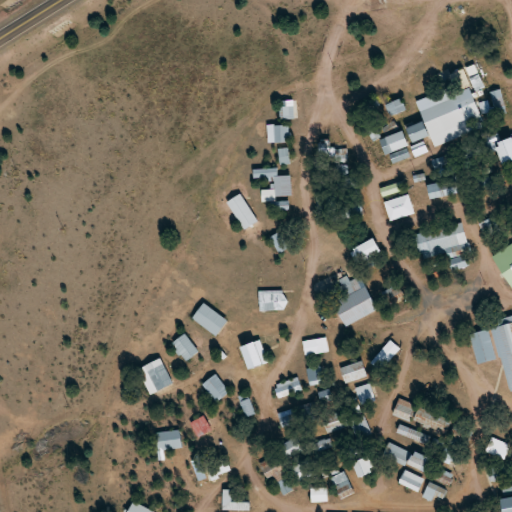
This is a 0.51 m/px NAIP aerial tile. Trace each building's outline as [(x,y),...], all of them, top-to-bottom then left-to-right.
[(457,94),(418,108),(423,122),(406,128),(412,143),(430,136),(434,146),(472,131),(469,124),(482,119),(472,93),(485,88),(480,74),(467,79),(463,69),(450,74),(457,94)] [(491,92),(497,114),(505,112),(499,90),(491,92)] [(385,105),(390,116),(405,109),(400,99),(385,105)] [(280,106),(280,118),(293,118),(293,106),(280,106)] [(275,125),(275,143),(289,143),(289,125),(275,125)] [(385,138),(392,153),(408,145),(401,130),(385,138)] [(336,152),(341,162),(348,158),(344,149),(336,152)] [(436,171),(447,166),(443,157),(432,162),(436,171)] [(262,190),(262,199),(292,198),(291,175),(277,176),(277,168),(253,169),(253,178),(274,178),(275,189),(262,190)] [(454,178),(426,185),(429,199),(457,193),(454,178)] [(380,188),(382,197),(403,191),(401,182),(380,188)] [(227,202),(245,230),(259,222),(240,194),(227,202)] [(415,213),(408,194),(383,202),(390,221),(415,213)] [(287,201),(278,203),(280,210),(288,208),(287,201)] [(479,223),(485,238),(500,232),(494,217),(479,223)] [(469,249),(463,223),(415,233),(420,260),(469,249)] [(511,232),(511,233),(511,235),(511,243),(492,255),(511,291),(511,232)] [(280,253),(288,247),(279,233),(270,238),(280,253)] [(352,248),(358,262),(380,252),(374,239),(352,248)] [(450,262),(454,270),(465,264),(461,256),(450,262)] [(361,276),(350,281),(348,276),(339,279),(347,299),(335,304),(344,325),(375,313),(361,276)] [(259,310),(286,310),(286,291),(259,291),(259,310)] [(193,318),(216,336),(228,321),(204,303),(193,318)] [(511,390),(511,322),(493,326),(507,391),(511,390)] [(477,364),(496,359),(488,329),(469,335),(477,364)] [(171,345),(187,361),(199,350),(183,334),(171,345)] [(328,353),(327,339),(304,340),(304,354),(328,353)] [(399,347),(388,340),(372,363),(383,371),(399,347)] [(173,384),(161,358),(138,369),(150,395),(173,384)] [(340,367),(344,382),(366,378),(363,362),(340,367)] [(324,383),(322,366),(308,367),(309,384),(324,383)] [(202,385),(216,402),(229,392),(215,374),(202,385)] [(302,390),(298,378),(274,385),(278,398),(302,390)] [(375,401),(371,384),(356,387),(359,404),(375,401)] [(318,393),(322,405),(332,402),(329,390),(318,393)] [(247,417),(256,413),(247,394),(238,398),(247,417)] [(392,414),(409,422),(416,407),(400,398),(392,414)] [(451,421),(420,407),(414,419),(445,433),(451,421)] [(328,433),(342,427),(337,413),(322,418),(328,433)] [(280,415),(281,427),(295,426),(294,414),(280,415)] [(211,430),(203,416),(190,423),(199,438),(211,430)] [(372,432),(361,417),(350,425),(361,440),(372,432)] [(427,443),(430,435),(399,426),(397,434),(427,443)] [(157,451),(182,448),(180,430),(155,432),(157,451)] [(280,447),(287,459),(304,449),(297,436),(280,447)] [(504,459),(510,444),(491,437),(485,452),(504,459)] [(333,447),(330,438),(314,444),(317,453),(333,447)] [(386,454),(425,475),(432,463),(392,442),(386,454)] [(453,450),(445,449),(443,460),(452,461),(453,450)] [(210,478),(230,473),(226,458),(207,462),(210,478)] [(284,496),(294,489),(274,459),(261,467),(268,478),(272,476),(284,496)] [(369,472),(363,460),(354,465),(360,476),(369,472)] [(323,466),(325,476),(336,473),(334,464),(323,466)] [(304,480),(311,476),(307,466),(300,470),(304,480)] [(418,493),(424,479),(404,470),(398,484),(418,493)] [(341,500),(355,493),(347,480),(334,487),(341,500)] [(440,503),(446,491),(429,482),(423,494),(440,503)] [(311,502),(327,502),(327,488),(311,488),(311,502)] [(223,490),(223,510),(248,510),(248,501),(238,501),(238,490),(223,490)] [(511,511),(511,496),(499,499),(501,511),(511,511)] [(153,511),(133,502),(128,511),(153,511)]
